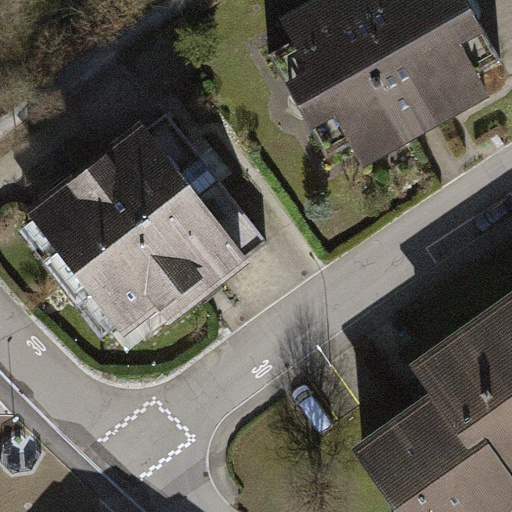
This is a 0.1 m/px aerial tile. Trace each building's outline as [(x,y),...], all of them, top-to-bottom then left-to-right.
[(501,60),(467,0),(366,0),(295,40),(269,54),(326,157),(352,143),(475,75),(501,60)] [(320,0),(284,20),(295,40),(366,0),(320,0)] [(486,93),(475,75),(352,143),(363,162),(486,93)] [(167,113),(118,151),(164,211),(217,280),(267,243),(167,113)] [(35,215),(81,274),(164,211),(118,151),(35,215)] [(164,211),(81,274),(121,325),(138,312),(152,331),(217,280),(164,211)] [(511,304),(503,311),(511,324),(511,304)] [(511,324),(503,311),(422,367),(447,402),(426,416),(422,409),(363,450),(406,511),(500,511),(511,504),(511,486),(491,457),(511,441),(511,324)]
